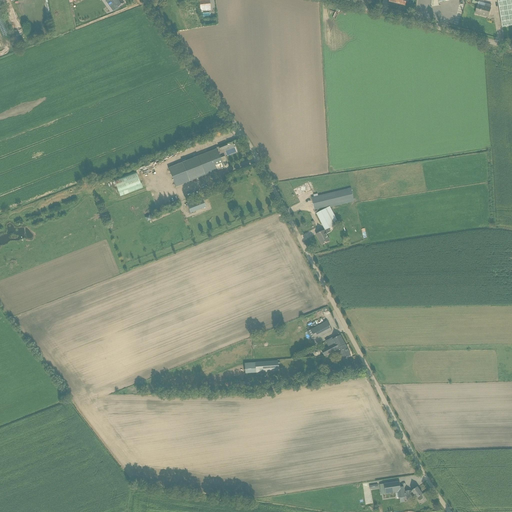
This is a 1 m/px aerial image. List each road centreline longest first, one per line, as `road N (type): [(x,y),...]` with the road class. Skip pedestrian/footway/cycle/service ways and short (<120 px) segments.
road 1 (unclassified): [(454,511),(269,168),(144,0)]
road 2 (unclassified): [(334,0),(511,47)]
